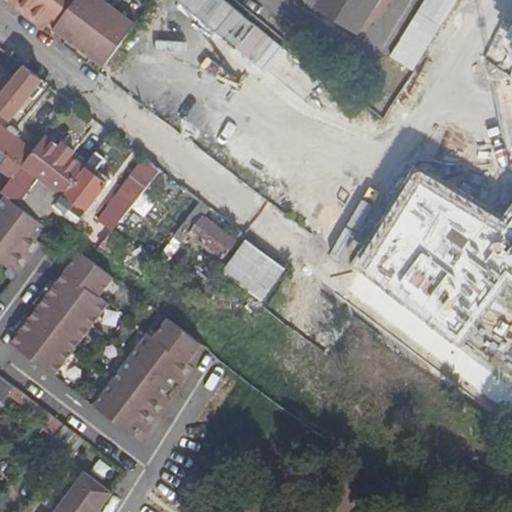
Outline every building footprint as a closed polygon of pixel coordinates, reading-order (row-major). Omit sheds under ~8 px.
[(14,8),(18,3),(13,0),(9,5),(14,8)] [(27,18),(40,0),(13,0),(18,3),(14,8),(27,18)] [(55,31),(78,0),(40,0),(27,18),(39,27),(43,22),(48,26),(55,31)] [(63,45),(76,55),(112,7),(102,0),(78,0),(55,31),(67,40),(63,45)] [(322,0),(318,7),(359,32),(379,0),(322,0)] [(428,0),(392,59),(414,73),(427,51),(458,0),(428,0)] [(92,59),(105,69),(136,26),(112,7),(76,55),(88,64),(92,59)] [(43,22),(39,27),(44,31),(48,26),(43,22)] [(155,36),(130,67),(141,76),(166,45),(155,36)] [(47,84),(23,66),(13,79),(0,95),(0,111),(11,121),(33,94),(38,98),(47,84)] [(0,95),(13,79),(0,68),(0,95)] [(8,131),(0,125),(0,147),(18,162),(23,166),(34,152),(29,148),(15,137),(19,132),(12,127),(8,131)] [(85,169),(45,138),(34,152),(23,166),(42,180),(55,190),(64,197),(85,169)] [(5,191),(21,204),(42,180),(23,166),(18,162),(0,147),(0,165),(16,178),(5,191)] [(99,222),(112,231),(161,171),(145,158),(99,222)] [(100,166),(92,160),(85,169),(64,197),(55,190),(36,215),(44,221),(52,211),(56,206),(77,223),(106,186),(93,176),(100,166)] [(21,204),(36,215),(55,190),(42,180),(21,204)] [(30,214),(21,208),(19,206),(7,197),(0,206),(0,261),(14,272),(14,271),(20,263),(25,267),(42,245),(37,241),(47,227),(38,220),(35,222),(31,221),(29,217),(30,214)] [(174,237),(182,243),(189,235),(223,261),(236,243),(203,216),(207,211),(199,205),(174,237)] [(56,206),(52,211),(73,228),(77,223),(56,206)] [(338,211),(320,248),(378,276),(396,239),(338,211)] [(169,243),(178,249),(182,243),(174,237),(169,243)] [(178,249),(169,243),(153,264),(161,270),(178,249)] [(82,253),(78,250),(63,270),(67,273),(82,253)] [(101,298),(115,279),(82,253),(67,273),(58,285),(53,281),(35,304),(41,307),(31,319),(26,315),(17,327),(23,331),(13,344),(56,377),(111,305),(101,298)] [(14,271),(19,275),(25,267),(20,263),(14,271)] [(143,276),(161,289),(169,279),(151,266),(143,276)] [(169,279),(161,289),(199,319),(207,309),(169,279)] [(204,347),(170,320),(155,339),(149,335),(95,406),(135,437),(141,429),(145,424),(150,428),(167,405),(162,402),(166,397),(177,382),(180,377),(186,381),(195,369),(193,368),(190,365),(204,347)] [(193,368),(208,349),(204,347),(190,365),(193,368)] [(386,377),(437,424),(459,400),(408,354),(386,377)] [(0,406),(7,398),(14,388),(0,377),(0,406)] [(180,377),(177,382),(182,386),(186,381),(180,377)] [(14,388),(7,398),(12,402),(20,392),(14,388)] [(162,402),(167,405),(171,401),(166,397),(162,402)] [(57,439),(67,427),(47,412),(37,424),(57,439)] [(150,428),(145,424),(141,429),(146,433),(150,428)] [(67,427),(57,439),(52,447),(51,447),(40,462),(58,476),(85,441),(67,427)] [(98,511),(113,494),(85,473),(68,496),(68,497),(57,511),(98,511)]
